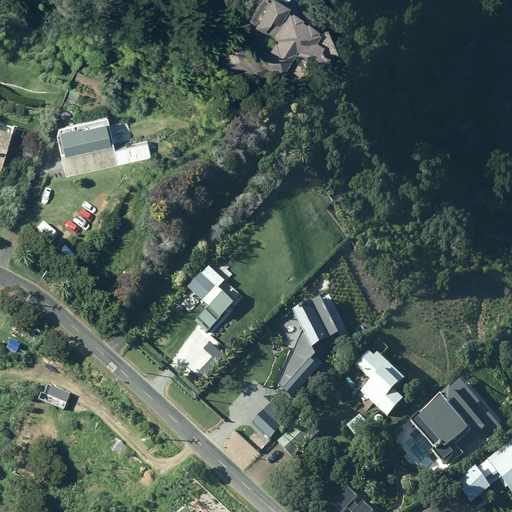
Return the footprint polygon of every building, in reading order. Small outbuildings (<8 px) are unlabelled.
[(284,71),(298,46),(310,53),(312,49),(314,51),(315,50),(320,52),(329,37),(321,32),(324,27),(316,23),(320,15),(318,14),(319,13),(309,7),(307,11),(302,9),(303,7),(289,0),(265,0),(255,19),(265,24),(264,25),(276,32),(265,53),(234,36),(220,60),(262,83),(272,65),(284,71)] [(67,175),(151,154),(147,137),(115,144),(107,109),(58,121),(56,131),(67,175)] [(0,171),(0,172),(10,132),(0,129),(0,171)] [(195,321),(217,341),(234,322),(225,313),(236,301),(219,284),(217,285),(202,271),(188,285),(210,306),(195,321)] [(307,352),(334,339),(315,302),(289,314),(307,352)] [(200,372),(207,377),(224,355),(208,343),(203,349),(212,356),(200,372)] [(361,392),(385,416),(402,398),(390,387),(394,382),(395,384),(402,377),(375,351),(372,355),(367,350),(354,364),(372,381),(361,392)] [(318,372),(309,363),(275,397),(284,406),(318,372)] [(201,375),(194,382),(198,386),(205,379),(201,375)] [(478,400),(458,377),(448,386),(447,385),(438,393),(437,392),(418,412),(417,411),(408,418),(432,446),(430,448),(440,460),(442,459),(442,460),(451,452),(455,457),(461,452),(453,443),(467,431),(472,437),(480,430),(487,438),(500,427),(487,412),(482,416),(473,405),(478,400)] [(41,404),(65,413),(70,397),(46,389),(41,404)] [(322,409),(329,416),(336,410),(330,403),(322,409)] [(260,411),(245,427),(264,445),(279,429),(260,411)] [(358,413),(344,424),(353,434),(367,423),(358,413)] [(293,456),(322,430),(309,415),(280,441),(293,456)] [(511,449),(511,448),(489,464),(511,497),(511,449)] [(336,478),(341,483),(347,477),(342,472),(336,478)] [(489,495),(474,474),(456,487),(471,508),(489,495)] [(330,502),(340,511),(345,507),(350,511),(349,511),(369,511),(371,510),(361,500),(357,504),(351,498),(355,494),(345,485),(330,502)]
